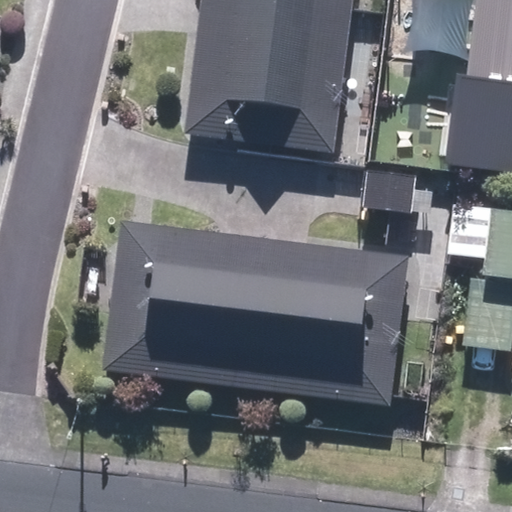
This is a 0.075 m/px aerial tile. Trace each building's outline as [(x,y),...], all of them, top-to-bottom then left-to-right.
[(367,0),(211,0),(194,133),(347,153),(367,0)] [(511,0),(477,0),(469,71),(461,70),(450,154),(511,161),(511,0)] [(0,134),(10,103),(0,99),(0,46),(11,12),(0,8),(0,134)] [(511,206),(458,202),(454,250),(497,253),(493,295),(473,293),(469,340),(511,343),(511,206)] [(284,239),(129,221),(112,364),(403,398),(419,254),(284,239)]
